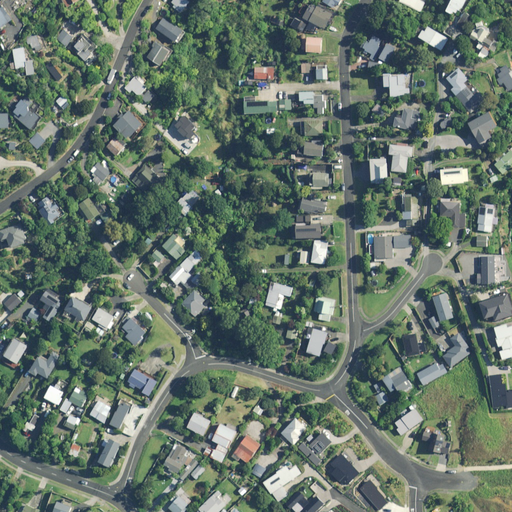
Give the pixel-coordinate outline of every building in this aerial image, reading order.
[(191,0),(173,0),(172,2),(175,4),(172,9),(176,12),(178,10),(182,13),(191,0)] [(400,0),(400,1),(421,11),(425,2),(420,0),(400,0)] [(451,0),(447,10),(454,14),(455,12),(459,13),(461,8),(464,9),(467,0),(451,0)] [(332,14),(311,3),(304,18),(325,29),(332,14)] [(0,29),(13,19),(4,6),(0,8),(0,29)] [(475,19),(467,13),(459,24),(468,30),(475,19)] [(183,31),(163,17),(156,28),(176,41),(182,33),(183,31)] [(69,23),(66,20),(61,26),(64,29),(69,23)] [(307,24),(300,20),(296,28),(302,31),(307,24)] [(471,36),(484,44),(490,48),(494,41),(488,37),(493,29),(480,22),(471,36)] [(449,38),(429,26),(427,29),(422,26),(417,35),(442,50),(449,38)] [(456,30),(449,26),(445,32),(452,36),(456,30)] [(73,38),(63,29),(56,37),(66,46),(73,38)] [(43,48),(36,33),(27,37),(32,48),(35,47),(37,51),(43,48)] [(98,46),(84,34),(72,48),(86,60),(98,46)] [(381,40),(374,35),(370,42),(365,40),(361,47),(372,54),(370,58),(374,60),(377,56),(387,62),(395,48),(387,43),(384,48),(378,45),(381,40)] [(303,36),(302,50),(308,51),(322,52),(323,38),(303,36)] [(170,51),(157,42),(148,57),(161,65),(164,60),(170,51)] [(492,50),(480,43),(478,46),(483,50),(480,55),(486,59),(492,50)] [(26,48),(14,49),(16,68),(27,67),(29,76),(37,75),(35,59),(28,60),(26,48)] [(312,72),(312,61),(302,62),(303,72),(312,72)] [(511,88),(511,66),(510,63),(497,71),(501,77),(497,79),(500,85),(504,82),(509,90),(511,88)] [(273,79),(274,68),(253,67),(253,78),(273,79)] [(327,79),(327,68),(316,68),(316,79),(327,79)] [(469,79),(459,68),(447,78),(455,87),(452,89),(471,112),(486,100),(476,88),(472,91),(464,83),(469,79)] [(392,73),(384,74),(385,86),(390,86),(391,96),(410,95),(409,88),(406,89),(405,74),(392,75),(392,73)] [(145,81),(138,74),(126,88),(131,93),(133,90),(140,96),(148,87),(143,83),(145,81)] [(154,96),(149,91),(142,98),(148,103),(154,96)] [(317,113),(324,113),(324,107),(326,107),(326,101),(323,101),(323,96),(314,95),(314,92),(300,92),(300,106),(306,106),(306,103),(314,103),(314,107),(318,107),(317,113)] [(8,106),(15,111),(13,114),(34,130),(44,118),(30,107),(34,102),(27,96),(23,101),(16,95),(8,106)] [(68,100),(63,95),(57,100),(61,106),(68,100)] [(255,102),(255,97),(245,97),(246,114),(277,112),(277,101),(255,102)] [(291,99),(280,100),(280,110),(292,109),(291,99)] [(128,138),(130,136),(131,137),(144,123),(141,120),(129,107),(113,123),(128,138)] [(420,111),(405,108),(403,119),(396,118),(395,126),(416,129),(417,120),(419,120),(420,111)] [(498,126),(490,112),(469,123),(481,143),(493,137),(490,131),(498,126)] [(0,127),(10,127),(10,125),(15,125),(15,117),(9,118),(9,113),(0,113),(0,127)] [(323,135),(322,120),(306,121),(307,135),(323,135)] [(300,140),(301,127),(287,126),(287,140),(300,140)] [(47,140),(38,132),(30,141),(39,149),(47,140)] [(127,144),(117,135),(107,146),(117,156),(127,144)] [(306,150),(305,155),(323,156),(324,143),(306,142),(306,150)] [(414,147),(391,144),(390,154),(395,154),(393,171),(407,172),(409,156),(413,156),(414,147)] [(511,166),(511,148),(495,165),(504,174),(511,166)] [(388,183),(388,158),(371,159),(372,183),(388,183)] [(108,163),(104,160),(100,164),(97,162),(91,170),(96,175),(92,179),(99,185),(111,172),(105,167),(108,163)] [(160,177),(146,164),(130,180),(144,194),(160,177)] [(443,184),(465,183),(465,181),(468,180),(468,168),(442,169),(443,184)] [(310,185),(329,186),(330,173),(311,172),(310,185)] [(122,179),(117,175),(115,178),(112,175),(109,179),(117,186),(122,179)] [(402,177),(394,177),(394,185),(402,185),(402,177)] [(201,193),(193,185),(178,203),(184,208),(181,211),(187,216),(198,202),(196,200),(201,193)] [(79,204),(90,220),(100,214),(101,215),(106,212),(94,194),(79,204)] [(37,205),(50,225),(56,221),(55,219),(61,215),(57,208),(59,207),(51,195),(37,205)] [(419,195),(406,195),(406,209),(404,209),(404,219),(409,219),(408,224),(421,225),(421,214),(419,214),(419,195)] [(327,202),(303,199),(301,209),(325,213),(327,202)] [(450,200),(442,200),(442,216),(452,216),(452,228),(466,228),(466,214),(461,214),(461,202),(450,202),(450,200)] [(499,204),(487,203),(487,206),(481,205),(478,230),(492,231),(493,223),(498,224),(499,217),(498,217),(499,204)] [(117,216),(111,208),(100,217),(107,225),(117,216)] [(27,242),(21,224),(0,230),(0,233),(2,240),(7,238),(11,248),(27,242)] [(322,237),(322,224),(295,225),(296,238),(322,237)] [(178,237),(174,233),(163,245),(178,259),(186,251),(182,246),(186,241),(180,235),(178,237)] [(412,247),(411,235),(375,236),(375,246),(370,246),(370,254),(375,254),(375,258),(395,257),(394,248),(412,247)] [(489,236),(478,236),(477,246),(489,246),(489,236)] [(326,264),(329,241),(315,239),(313,262),(326,264)] [(205,257),(197,249),(170,276),(178,284),(181,281),(191,291),(197,286),(196,285),(204,277),(198,271),(193,275),(190,272),(205,257)] [(165,256),(157,250),(152,256),(160,262),(165,256)] [(310,251),(301,251),(300,263),(309,264),(310,251)] [(293,287),(275,282),(273,289),(270,288),(266,305),(275,307),(274,310),(277,311),(277,308),(281,309),(284,295),(290,296),(293,287)] [(26,292),(22,289),(17,294),(21,297),(26,292)] [(205,299),(195,290),(182,304),(195,316),(205,306),(202,303),(205,299)] [(47,291),(41,299),(51,305),(44,317),(51,321),(61,305),(59,304),(61,300),(47,291)] [(22,301),(15,293),(4,303),(9,309),(11,307),(13,309),(22,301)] [(453,317),(446,293),(433,297),(441,321),(453,317)] [(511,315),(511,302),(509,294),(481,303),(486,318),(495,315),(496,320),(511,315)] [(93,307),(74,296),(66,310),(85,321),(93,307)] [(336,299),(318,296),(315,311),(321,312),(319,319),(329,321),(331,314),(333,315),(336,299)] [(251,313),(246,306),(239,311),(244,318),(251,313)] [(41,313),(33,307),(27,317),(22,314),(20,317),(30,323),(33,319),(36,321),(41,313)] [(93,319),(100,323),(99,325),(103,327),(109,331),(114,322),(112,321),(115,316),(100,308),(93,319)] [(284,313),(277,311),(273,322),(280,325),(284,313)] [(146,332),(128,315),(122,321),(125,325),(123,327),(129,333),(126,336),(135,345),(143,337),(142,337),(146,332)] [(440,324),(435,315),(429,319),(434,328),(440,324)] [(95,325),(88,321),(86,325),(88,326),(86,329),(90,332),(95,325)] [(511,322),(494,328),(499,346),(503,345),(504,350),(501,351),(503,359),(511,356),(511,322)] [(298,329),(288,327),(286,337),(296,339),(298,329)] [(328,332),(314,328),(307,352),(321,356),(328,332)] [(418,342),(416,333),(403,335),(407,356),(427,352),(424,341),(418,342)] [(472,352),(458,333),(451,338),(456,346),(443,355),(451,367),(472,352)] [(28,346),(15,338),(1,360),(12,367),(15,362),(18,363),(28,346)] [(62,356),(54,351),(49,360),(40,354),(30,371),(37,376),(39,373),(48,378),(62,356)] [(448,372),(441,360),(418,374),(424,385),(448,372)] [(413,386),(401,367),(383,378),(391,392),(397,388),(401,394),(413,386)] [(158,381),(135,369),(127,384),(135,388),(136,386),(144,390),(143,392),(150,396),(158,381)] [(511,390),(506,391),(504,374),(491,375),(494,407),(506,405),(507,408),(511,407),(511,390)] [(380,380),(373,384),(378,392),(385,388),(380,380)] [(66,393),(52,386),(46,398),(60,405),(66,393)] [(90,394),(77,386),(70,399),(68,398),(61,409),(67,413),(73,402),(82,407),(90,394)] [(389,400),(384,391),(375,396),(379,405),(389,400)] [(113,408),(100,400),(92,414),(104,422),(113,408)] [(131,407),(122,402),(111,424),(120,429),(131,407)] [(264,410),(257,406),(254,411),(261,415),(264,410)] [(423,420),(415,409),(396,423),(399,427),(397,429),(402,435),(423,420)] [(212,421),(196,412),(188,427),(204,436),(212,421)] [(40,416),(35,414),(31,422),(28,421),(26,427),(33,430),(40,416)] [(76,430),(83,416),(79,414),(77,417),(71,414),(66,425),(76,430)] [(307,428),(296,418),(282,433),(294,444),(300,438),(299,437),(307,428)] [(237,431),(222,424),(214,440),(220,443),(213,457),(222,462),(237,431)] [(333,442),(324,432),(318,438),(321,441),(314,448),(320,455),(333,442)] [(444,435),(425,432),(423,440),(431,441),(430,450),(449,454),(451,443),(443,441),(444,435)] [(262,444),(248,434),(232,456),(239,461),(241,457),(248,463),(262,444)] [(121,444),(111,439),(100,462),(110,467),(121,444)] [(81,445),(73,442),(69,453),(77,457),(81,445)] [(313,451),(304,442),(299,447),(308,456),(313,451)] [(188,451),(176,444),(164,465),(178,474),(188,457),(185,455),(188,451)] [(322,460),(314,452),(309,457),(317,465),(322,460)] [(360,473),(343,454),(332,464),(337,469),(332,473),(345,487),(360,473)] [(191,473),(200,463),(195,459),(179,476),(184,480),(191,473)] [(200,463),(191,473),(197,479),(206,469),(200,463)] [(266,469),(257,463),(251,471),(260,477),(266,469)] [(302,472),(297,466),(291,470),(287,466),(264,483),(279,502),(289,494),(283,486),(302,472)] [(226,476),(222,473),(217,478),(221,481),(226,476)] [(222,493),(218,490),(199,509),(202,511),(218,511),(232,499),(226,493),(221,498),(219,496),(222,493)] [(300,492),(287,505),(291,509),(293,507),(297,511),(316,511),(325,504),(317,496),(310,502),(300,492)] [(189,504),(179,495),(168,507),(173,511),(184,511),(188,509),(186,507),(189,504)] [(69,511),(72,507),(58,501),(53,511),(69,511)]
